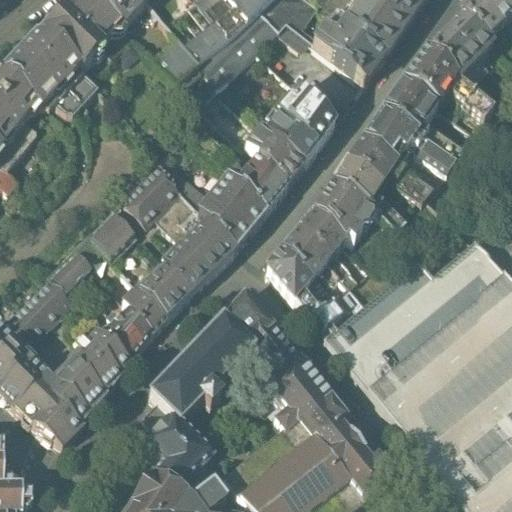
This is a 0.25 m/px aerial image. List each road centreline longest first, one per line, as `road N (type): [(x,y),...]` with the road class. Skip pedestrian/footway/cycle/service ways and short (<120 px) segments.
road 1 (residential): [(243,278),(427,511)]
road 2 (residential): [(69,497),(135,399),(243,278)]
